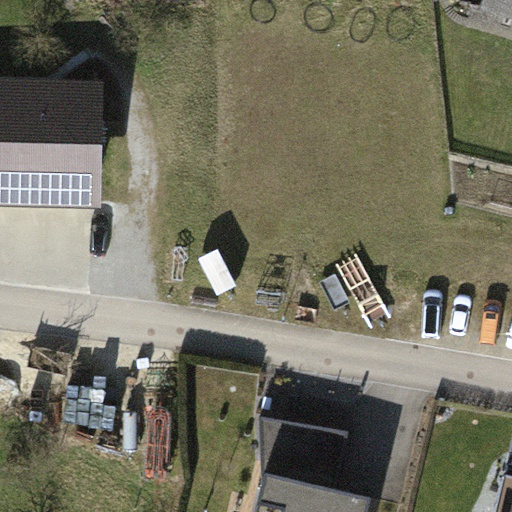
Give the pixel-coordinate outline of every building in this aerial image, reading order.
[(511,0),(494,0),(492,8),(511,14),(511,0)] [(96,93),(0,91),(0,195),(94,197),(96,93)] [(294,423),(263,418),(265,461),(284,468),(294,423)] [(370,511),(374,498),(267,473),(257,511),(370,511)] [(511,511),(511,475),(508,474),(499,511),(511,511)]
